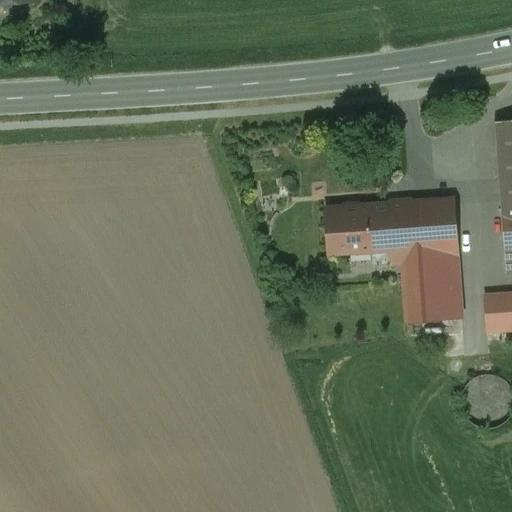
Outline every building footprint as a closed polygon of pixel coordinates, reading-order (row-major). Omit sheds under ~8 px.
[(511,122),(495,124),(500,212),(511,211),(511,122)] [(454,202),(368,206),(371,251),(391,250),(392,265),(401,264),(457,262),(454,202)] [(371,251),(368,206),(326,208),(328,253),(371,251)] [(511,211),(500,212),(504,267),(511,266),(511,211)] [(457,262),(401,264),(403,310),(459,308),(457,262)] [(511,295),(481,298),(484,335),(511,332),(511,295)] [(459,308),(403,310),(404,322),(437,320),(437,318),(459,317),(459,308)] [(467,388),(465,391),(461,401),(461,410),(463,417),(467,423),(472,428),(479,431),(486,433),(494,432),(502,429),(507,425),(511,421),(511,418),(511,392),(511,391),(508,387),(502,382),(496,379),(490,378),(486,378),(481,379),(476,381),(471,384),(467,388)]
